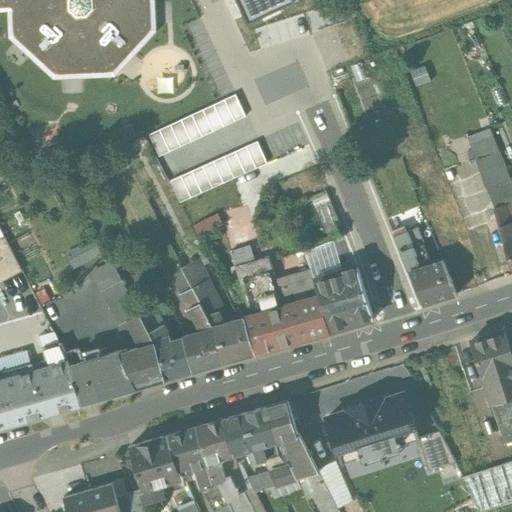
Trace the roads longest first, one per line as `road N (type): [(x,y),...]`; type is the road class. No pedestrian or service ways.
road 1 (residential): [(404,332),(1,455)]
road 2 (residential): [(404,332),(315,103),(288,78),(246,68),(203,0)]
